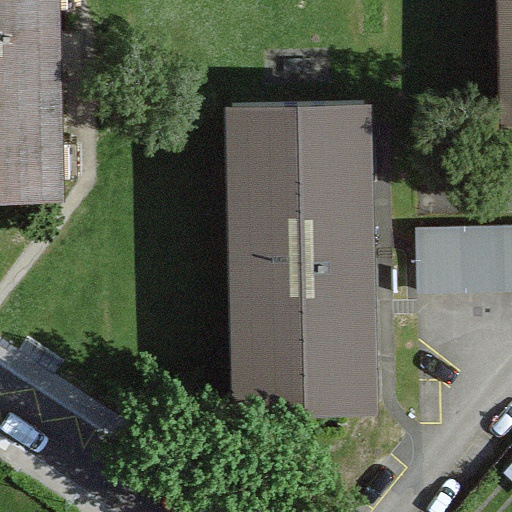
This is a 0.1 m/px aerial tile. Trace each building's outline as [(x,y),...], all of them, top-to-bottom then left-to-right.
[(0,0),(0,189),(58,188),(53,0),(0,0)] [(511,0),(493,0),(496,121),(511,120),(511,0)] [(365,402),(360,97),(227,99),(231,404),(365,402)] [(511,225),(419,226),(420,295),(511,293),(511,225)] [(511,447),(498,463),(511,475),(511,447)]
